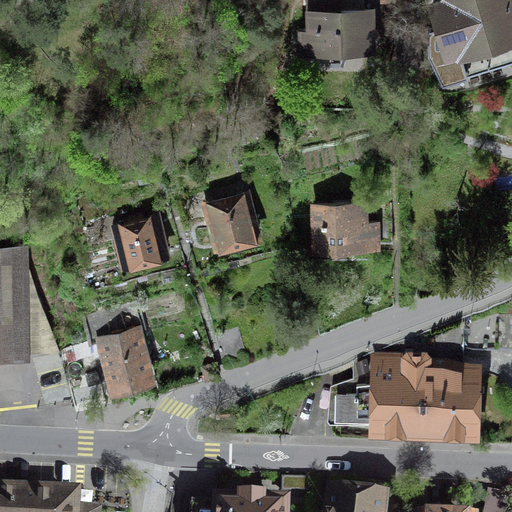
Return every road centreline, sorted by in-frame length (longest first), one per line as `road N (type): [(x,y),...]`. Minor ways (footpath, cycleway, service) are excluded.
road 1 (residential): [(159,449),(185,400),(511,270)]
road 2 (tertiary): [(159,449),(511,466)]
road 3 (tertiary): [(0,438),(159,449)]
